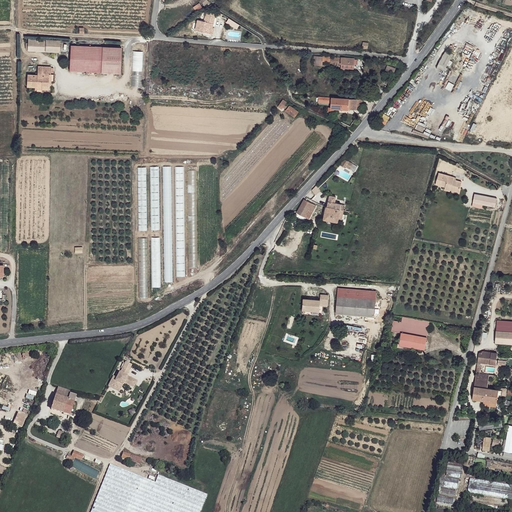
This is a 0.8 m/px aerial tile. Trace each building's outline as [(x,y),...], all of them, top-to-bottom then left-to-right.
[(210,19),(209,20),(209,22),(201,20),(199,31),(210,33),(211,27),(213,28),(214,20),(210,19)] [(59,41),(47,40),(46,51),(59,52),(59,41)] [(123,47),(72,43),(70,69),(121,73),(123,47)] [(142,71),(142,51),(132,51),(132,71),(142,71)] [(450,53),(445,51),(439,63),(445,66),(447,63),(450,53)] [(453,89),(466,59),(455,54),(450,66),(452,66),(443,85),(453,89)] [(322,57),(313,57),(312,68),(322,68),(323,62),(322,57)] [(398,66),(391,63),(387,72),(391,74),(396,75),(398,66)] [(50,65),(38,64),(37,71),(27,71),(26,84),(36,86),(37,88),(47,88),(47,83),(51,83),(51,72),(50,72),(50,65)] [(349,99),(332,98),(332,102),(331,108),(336,109),(349,110),(349,99)] [(362,100),(349,99),(349,110),(362,110),(362,100)] [(283,101),(279,106),(283,109),(284,107),(296,117),(299,112),(285,103),(286,102),(283,101)] [(383,113),(379,121),(385,124),(389,117),(383,113)] [(354,165),(349,162),(346,167),(351,171),(354,165)] [(308,165),(299,175),(305,180),(314,170),(308,165)] [(455,177),(441,172),(437,184),(446,187),(446,190),(451,192),(452,190),(460,192),(463,181),(455,179),(455,177)] [(499,201),(477,195),(475,203),(497,209),(499,201)] [(328,202),(327,207),(340,210),(341,205),(335,203),(336,197),(330,196),(329,202),(328,202)] [(316,206),(304,200),(298,213),(310,219),(316,206)] [(327,207),(326,207),(324,215),(324,219),(338,221),(339,216),(340,210),(327,207)] [(376,292),(338,289),(335,314),(373,317),(376,292)] [(329,295),(320,294),(319,300),(302,299),(301,311),(321,312),(322,307),(327,307),(329,295)] [(430,326),(396,319),(393,330),(403,332),(401,344),(412,347),(425,349),(430,326)] [(511,324),(500,322),(496,344),(511,346),(511,324)] [(478,353),(477,362),(495,364),(496,353),(482,351),(478,353)] [(134,364),(129,361),(123,372),(122,372),(118,380),(115,378),(111,386),(116,388),(117,387),(120,388),(125,381),(127,382),(133,385),(136,379),(129,375),(134,364)] [(478,373),(475,373),(473,387),(485,388),(487,389),(489,377),(489,375),(478,373)] [(127,382),(125,381),(120,388),(117,387),(116,388),(122,391),(127,382)] [(70,391),(57,387),(50,408),(71,415),(76,395),(70,393),(70,391)] [(485,388),(473,387),(472,399),(483,401),(485,388)] [(487,389),(485,388),(483,401),(497,403),(499,390),(487,389)] [(13,424),(22,427),(26,415),(18,412),(13,424)] [(479,429),(502,428),(502,420),(479,421),(479,429)] [(60,430),(56,435),(62,439),(66,434),(60,430)] [(490,450),(491,437),(483,436),(482,450),(490,450)] [(85,455),(74,451),(73,456),(75,458),(83,460),(85,455)] [(131,455),(123,452),(121,458),(130,461),(131,455)] [(142,459),(131,455),(130,461),(141,465),(142,459)] [(156,482),(111,463),(91,511),(199,511),(207,494),(159,474),(156,482)] [(511,483),(469,478),(467,492),(507,497),(508,492),(511,492),(511,485),(511,483)] [(437,495),(436,503),(452,505),(454,498),(437,495)]
